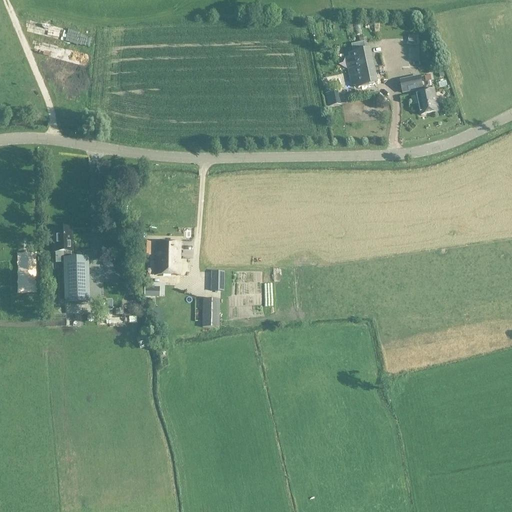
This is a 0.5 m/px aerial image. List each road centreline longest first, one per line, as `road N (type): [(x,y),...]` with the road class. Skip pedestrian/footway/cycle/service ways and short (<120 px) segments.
road 1 (unclassified): [(0,139),(57,136),(217,157),(405,157),(511,117)]
road 2 (track): [(5,0),(50,108),(53,136)]
